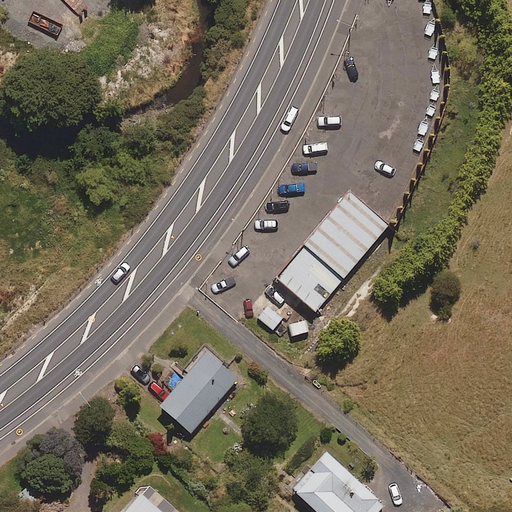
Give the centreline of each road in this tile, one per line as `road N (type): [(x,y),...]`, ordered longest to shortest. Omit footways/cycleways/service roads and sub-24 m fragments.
road 1 (secondary): [(318,0),(221,193),(100,334),(0,418)]
road 2 (secondary): [(0,385),(109,287),(176,210),(229,131),(290,0)]
